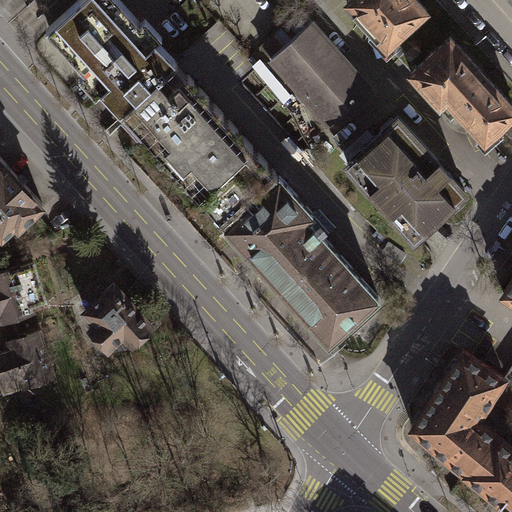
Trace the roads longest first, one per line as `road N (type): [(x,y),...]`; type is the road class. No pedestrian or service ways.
road 1 (tertiary): [(341,450),(0,73)]
road 2 (residential): [(341,450),(511,205)]
